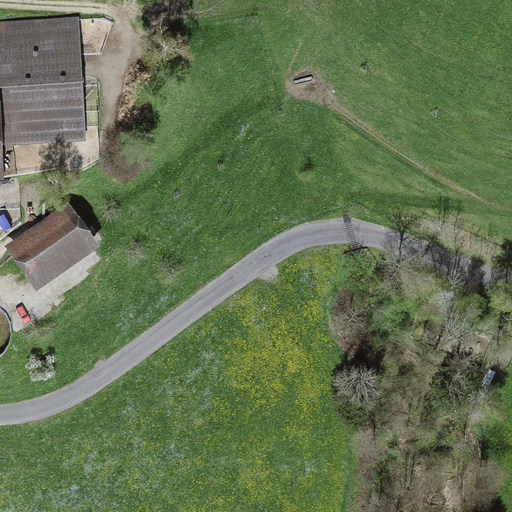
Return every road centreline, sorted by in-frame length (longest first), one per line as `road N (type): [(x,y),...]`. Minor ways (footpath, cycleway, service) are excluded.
road 1 (unclassified): [(511,281),(375,235),(311,233),(265,256),(87,387),(0,416)]
road 2 (track): [(511,213),(373,193),(344,206),(332,231)]
